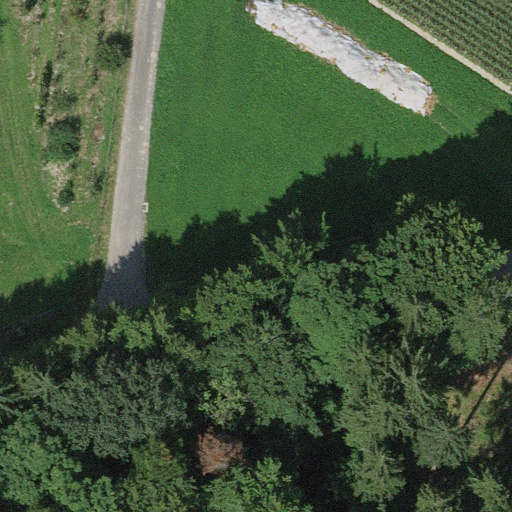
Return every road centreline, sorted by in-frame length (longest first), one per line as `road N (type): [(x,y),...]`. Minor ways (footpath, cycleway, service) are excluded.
road 1 (track): [(0,378),(117,342),(159,0)]
road 2 (track): [(511,286),(320,300),(117,342)]
